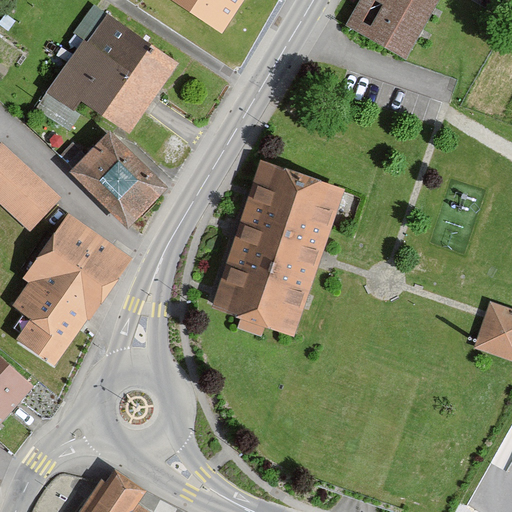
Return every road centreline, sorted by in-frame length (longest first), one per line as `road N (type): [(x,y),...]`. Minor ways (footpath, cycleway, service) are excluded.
road 1 (tertiary): [(161,257),(311,0)]
road 2 (tertiary): [(161,257),(133,304),(111,376)]
road 3 (residential): [(15,511),(56,448),(98,425)]
road 4 (tertiary): [(160,377),(161,257)]
